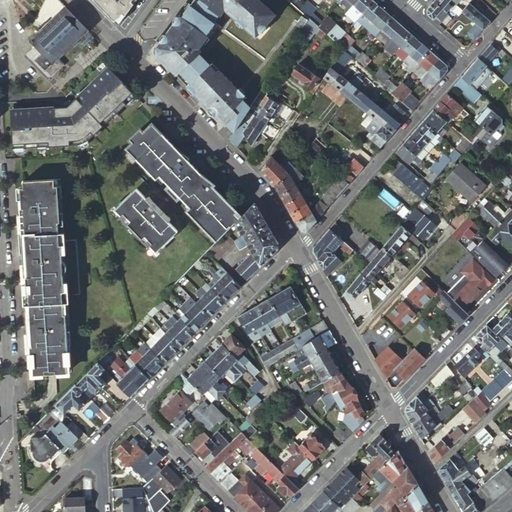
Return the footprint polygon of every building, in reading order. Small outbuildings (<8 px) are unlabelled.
[(92,0),(117,25),(122,19),(135,0),(92,0)] [(162,56),(160,58),(177,75),(180,72),(191,83),(188,86),(213,113),(225,125),(226,124),(234,132),(241,121),(246,114),(248,111),(251,107),(237,92),(239,89),(218,68),(216,70),(210,63),(199,52),(201,50),(198,46),(206,34),(205,33),(214,22),(213,21),(219,15),(220,16),(225,10),(256,37),(276,15),(259,0),(193,0),(190,4),(187,2),(186,1),(158,43),(160,45),(158,47),(159,50),(160,54),(162,56)] [(373,1),(371,0),(357,0),(352,6),(350,8),(357,14),(355,18),(357,20),(357,19),(373,1)] [(450,0),(449,0),(434,0),(433,2),(445,13),(451,6),(447,3),(450,0)] [(382,10),(373,1),(357,19),(367,28),(371,23),(382,10)] [(298,11),(303,15),(311,7),(306,2),(298,11)] [(445,13),(433,2),(426,10),(426,15),(437,24),(446,14),(445,13)] [(482,30),(489,21),(477,10),(468,3),(464,7),(462,10),(460,12),(470,20),(474,23),(482,30)] [(489,21),(496,14),(483,3),(477,10),(489,21)] [(460,12),(462,10),(456,6),(452,11),(457,16),(460,12)] [(56,59),(60,55),(87,30),(64,7),(28,41),(41,54),(34,61),(49,77),(62,65),(56,59)] [(303,15),(307,19),(315,10),(311,7),(303,15)] [(309,20),(311,22),(319,14),(315,10),(307,19),(309,20)] [(392,18),(382,10),(371,23),(380,31),(392,18)] [(311,22),(317,27),(324,19),(319,14),(311,22)] [(325,34),(326,36),(334,27),(335,26),(326,17),(324,19),(317,27),(325,34)] [(401,26),(392,18),(380,31),(390,39),(401,26)] [(311,22),(309,20),(300,34),(309,41),(315,34),(320,39),(325,34),(317,27),(311,22)] [(380,31),(371,23),(367,28),(365,29),(375,37),(380,31)] [(482,30),(474,23),(467,32),(467,35),(473,40),(482,30)] [(411,34),(401,26),(390,39),(399,47),(411,34)] [(334,27),(326,36),(335,44),(343,36),(334,27)] [(390,39),(380,31),(375,37),(385,45),(390,39)] [(343,36),(335,44),(343,50),(345,52),(350,47),(354,42),(344,34),(343,36)] [(420,43),(411,34),(399,47),(396,51),(405,59),(420,43)] [(399,47),(390,39),(385,45),(383,47),(392,55),(396,51),(399,47)] [(429,51),(420,43),(405,59),(415,68),(429,51)] [(490,45),(478,59),(486,66),(498,52),(490,45)] [(350,47),(345,52),(351,58),(354,61),(359,55),(350,47)] [(345,52),(343,50),(324,78),(329,83),(331,84),(339,75),(336,73),(342,66),(343,67),(346,64),(351,58),(345,52)] [(439,59),(429,51),(415,68),(413,70),(416,72),(417,70),(418,71),(422,67),(428,72),(439,59)] [(359,55),(354,61),(363,69),(371,61),(362,52),(359,55)] [(477,58),(460,77),(475,90),(487,76),(494,82),(498,78),(486,66),(478,59),(477,58)] [(446,65),(439,59),(428,72),(425,74),(425,75),(430,79),(428,82),(433,86),(447,71),(446,65)] [(216,70),(218,68),(212,61),(210,63),(216,70)] [(299,64),(292,75),(313,89),(320,79),(299,64)] [(342,66),(336,73),(339,75),(345,68),(343,67),(342,66)] [(67,108),(10,112),(12,150),(15,150),(79,146),(87,142),(135,96),(108,68),(67,108)] [(380,69),(373,77),(382,86),(387,80),(389,78),(380,69)] [(177,75),(188,86),(191,83),(180,72),(177,75)] [(339,75),(331,84),(340,92),(348,82),(339,75)] [(430,79),(425,75),(420,80),(426,84),(428,82),(430,79)] [(350,84),(348,82),(340,92),(348,98),(361,82),(362,81),(357,76),(350,84)] [(475,90),(460,77),(454,85),(472,103),(480,95),(475,90)] [(387,80),(382,86),(391,94),(397,88),(387,80)] [(361,82),(348,98),(357,105),(364,96),(358,91),(364,84),(361,82)] [(331,84),(329,83),(323,91),(341,106),(348,98),(340,92),(331,84)] [(397,88),(391,94),(401,102),(408,94),(411,91),(401,83),(397,88)] [(280,102),(262,90),(254,102),(272,114),(279,105),(278,104),(280,102)] [(368,99),(364,96),(357,105),(366,112),(373,103),(380,95),(375,91),(368,99)] [(505,115),(511,107),(511,105),(498,92),(489,102),(505,115)] [(401,102),(411,112),(419,103),(408,94),(401,102)] [(446,94),(439,102),(448,109),(450,107),(458,114),(462,109),(446,94)] [(272,114),(254,102),(251,107),(248,111),(254,115),(266,123),(272,114)] [(285,106),(280,102),(278,104),(279,105),(272,114),(277,118),(285,106)] [(448,109),(439,102),(432,110),(446,122),(447,124),(453,117),(447,111),(448,109)] [(382,110),(373,103),(366,112),(374,119),(382,110)] [(486,106),(474,121),(483,129),(477,136),(476,137),(480,141),(488,132),(491,135),(496,130),(501,124),(500,119),(486,106)] [(392,134),(400,125),(395,121),(403,112),(398,107),(394,112),(390,117),(382,126),(392,134)] [(377,122),(382,126),(390,117),(382,110),(374,119),(377,122)] [(432,110),(422,121),(436,133),(446,122),(432,110)] [(246,114),(241,121),(259,133),(266,123),(254,115),(252,118),(246,114)] [(362,123),(367,127),(370,123),(366,119),(362,123)] [(234,132),(229,140),(235,147),(244,135),(250,145),(251,146),(259,133),(241,121),(234,132)] [(436,133),(422,121),(415,129),(429,141),(436,133)] [(380,147),(392,134),(382,126),(377,122),(373,125),(370,123),(367,127),(375,134),(371,139),(380,147)] [(235,222),(241,216),(212,186),(214,184),(208,179),(206,180),(187,160),(189,158),(182,153),(181,154),(151,124),(142,132),(139,130),(129,139),(132,142),(126,149),(150,174),(161,185),(164,182),(169,186),(166,190),(168,192),(173,197),(176,200),(179,197),(184,202),(181,205),(191,216),(216,241),(227,230),(235,222)] [(474,140),(476,137),(477,136),(465,125),(462,129),(474,140)] [(429,141),(415,129),(409,136),(422,149),(429,141)] [(462,137),(470,144),(474,140),(462,129),(458,134),(462,137)] [(488,132),(480,141),(490,149),(501,136),(500,133),(496,130),(491,135),(488,132)] [(441,138),(436,133),(429,141),(433,145),(434,146),(441,138)] [(422,149),(409,136),(402,144),(416,156),(422,149)] [(454,149),(461,155),(470,144),(462,137),(460,139),(462,141),(454,149)] [(433,145),(429,141),(422,149),(427,153),(433,145)] [(321,150),(312,142),(307,147),(316,155),(321,150)] [(416,156),(402,144),(395,152),(408,164),(411,161),(412,161),(416,156)] [(427,153),(422,149),(416,156),(420,160),(427,153)] [(461,155),(454,149),(449,155),(446,153),(445,155),(450,160),(454,163),(461,155)] [(321,150),(316,155),(320,159),(321,158),(325,154),(321,150)] [(256,152),(248,160),(252,165),(261,156),(256,152)] [(445,155),(441,152),(440,154),(442,156),(437,162),(444,168),(450,160),(445,155)] [(276,163),(270,156),(259,171),(272,185),(288,168),(290,166),(284,159),(280,163),(278,165),(276,163)] [(416,156),(412,161),(416,165),(420,160),(416,156)] [(355,175),(364,166),(356,158),(354,161),(349,157),(342,163),(355,175)] [(396,160),(387,170),(393,176),(402,165),(396,160)] [(437,175),(444,168),(437,162),(430,169),(437,175)] [(471,203),(486,187),(460,164),(445,180),(471,203)] [(402,165),(393,176),(398,181),(407,170),(402,165)] [(288,168),(272,185),(273,186),(279,196),(290,182),(296,176),(288,168)] [(430,184),(437,175),(430,169),(423,178),(430,184)] [(348,184),(353,178),(344,170),(339,175),(348,184)] [(398,181),(404,186),(413,175),(407,170),(398,181)] [(305,232),(348,184),(339,175),(307,209),(295,223),(300,232),(305,232)] [(404,186),(410,191),(419,180),(413,175),(404,186)] [(505,176),(496,186),(492,190),(497,195),(510,181),(505,176)] [(410,191),(415,196),(425,185),(419,180),(410,191)] [(61,247),(60,225),(62,225),(57,187),(54,187),(54,181),(23,183),(23,189),(20,190),(21,199),(22,210),(25,210),(25,216),(28,257),(28,267),(29,278),(27,279),(27,286),(28,296),(30,295),(32,348),(31,348),(31,359),(32,366),(33,366),(34,377),(56,376),(58,376),(68,376),(67,364),(69,364),(67,317),(65,317),(64,294),(65,294),(65,285),(65,278),(65,277),(66,276),(67,275),(67,274),(68,273),(68,272),(68,271),(68,270),(68,269),(67,268),(67,267),(66,266),(65,265),(64,264),(63,257),(63,247),(61,247)] [(290,182),(279,196),(284,204),(296,191),(290,182)] [(415,196),(421,201),(430,191),(425,185),(415,196)] [(147,199),(136,188),(114,210),(121,217),(123,215),(130,221),(127,224),(142,240),(145,237),(151,243),(149,246),(156,253),(178,231),(167,220),(170,218),(160,211),(157,210),(155,206),(149,196),(147,199)] [(296,191),(284,204),(289,214),(302,200),(296,191)] [(496,207),(486,197),(481,203),(490,212),(511,233),(511,209),(511,208),(505,214),(497,206),(496,207)] [(289,214),(295,223),(307,209),(302,200),(289,214)] [(266,222),(254,202),(241,216),(235,222),(243,235),(266,222)] [(430,210),(420,202),(416,207),(425,215),(430,210)] [(488,215),(490,212),(481,203),(477,207),(480,210),(479,211),(486,217),(488,215)] [(400,226),(410,234),(412,231),(423,239),(434,226),(414,209),(411,212),(400,226)] [(490,216),(488,218),(497,226),(494,229),(492,227),(486,233),(496,243),(501,237),(511,247),(511,233),(490,212),(488,215),(490,216)] [(469,237),(480,227),(470,217),(469,216),(467,218),(465,220),(455,230),(451,234),(455,238),(457,239),(464,232),(469,237)] [(272,232),(266,222),(243,235),(235,240),(240,248),(248,243),(253,252),(236,269),(246,280),(278,248),(279,243),(272,232)] [(416,247),(420,242),(410,234),(400,226),(382,247),(392,254),(406,238),(416,247)] [(327,247),(332,252),(337,246),(342,241),(329,229),(313,247),(312,251),(317,259),(327,247)] [(234,237),(227,230),(216,241),(207,250),(212,256),(214,257),(234,238),(234,237)] [(438,249),(442,253),(443,254),(457,239),(455,238),(451,234),(438,249)] [(479,261),(495,277),(500,272),(502,269),(508,264),(483,240),(470,253),(479,261)] [(342,241),(337,246),(347,255),(351,250),(342,241)] [(358,255),(367,264),(379,251),(369,242),(358,255)] [(317,259),(326,276),(341,260),(332,252),(327,247),(317,259)] [(367,265),(376,272),(383,264),(386,267),(391,262),(388,259),(392,254),(382,247),(379,251),(367,264),(367,265)] [(469,279),(451,298),(461,307),(485,282),(488,284),(493,279),(473,259),(461,271),(469,279)] [(401,279),(409,269),(400,261),(396,265),(400,269),(395,274),(401,279)] [(369,281),(374,285),(377,281),(373,277),(376,272),(367,265),(360,273),(369,281)] [(221,277),(227,271),(224,268),(218,275),(221,277)] [(214,275),(232,294),(241,285),(227,271),(221,277),(218,275),(216,273),(214,275)] [(464,280),(449,295),(451,298),(469,279),(461,271),(458,274),(464,280)] [(360,273),(342,294),(351,302),(369,281),(360,273)] [(211,288),(224,302),(232,294),(214,275),(211,278),(213,280),(216,283),(211,288)] [(208,285),(211,288),(216,283),(213,280),(208,285)] [(433,292),(421,280),(406,295),(418,307),(433,292)] [(461,307),(463,309),(488,284),(485,282),(461,307)] [(380,290),(386,295),(390,290),(385,286),(384,284),(380,290)] [(280,321),(284,326),(291,322),(306,313),(290,286),(268,299),(278,316),(280,321)] [(198,290),(217,309),(224,302),(211,288),(207,292),(201,287),(198,290)] [(374,292),(382,299),(386,295),(380,290),(378,288),(374,292)] [(196,303),(209,317),(217,309),(198,290),(195,294),(200,299),(196,303)] [(449,295),(444,291),(439,296),(449,306),(445,310),(459,323),(468,314),(463,309),(461,307),(451,298),(449,295)] [(183,305),(188,311),(196,303),(190,298),(183,305)] [(278,316),(268,299),(257,305),(267,322),(278,316)] [(402,301),(387,316),(399,327),(413,312),(402,301)] [(188,311),(202,324),(209,317),(196,303),(188,311)] [(181,318),(194,332),(202,324),(188,311),(183,305),(175,313),(181,318)] [(257,305),(247,311),(257,329),(267,322),(257,305)] [(507,311),(491,328),(503,340),(505,342),(506,343),(507,344),(511,338),(511,334),(506,329),(511,322),(511,312),(509,310),(507,311)] [(237,317),(248,334),(257,329),(247,311),(237,317)] [(270,327),(280,321),(278,316),(267,322),(270,327)] [(168,321),(187,340),(194,332),(181,318),(179,321),(177,323),(171,317),(168,321)] [(328,330),(323,320),(291,339),(297,349),(302,346),(328,330)] [(135,323),(130,329),(134,333),(141,325),(137,321),(135,323)] [(165,334),(179,348),(187,340),(168,321),(164,325),(169,330),(165,334)] [(422,321),(417,326),(422,330),(426,326),(422,321)] [(262,336),(272,330),(270,327),(267,322),(257,329),(260,334),(262,336)] [(489,340),(494,344),(496,346),(503,340),(491,328),(486,323),(482,327),(489,334),(486,337),(489,340)] [(164,325),(160,329),(165,334),(169,330),(164,325)] [(438,331),(444,337),(450,332),(443,325),(438,331)] [(481,347),(489,340),(486,337),(489,334),(482,327),(472,338),(481,347)] [(153,336),(172,355),(179,348),(165,334),(160,329),(153,336)] [(248,334),(251,339),(260,334),(257,329),(248,334)] [(336,343),(328,330),(302,346),(306,353),(288,363),(289,365),(292,369),(326,348),(336,343)] [(231,334),(221,344),(237,360),(238,361),(244,356),(240,352),(245,348),(231,334)] [(150,349),(164,363),(172,355),(153,336),(145,344),(150,349)] [(474,359),(479,354),(483,349),(481,347),(472,338),(467,342),(472,347),(455,365),(460,373),(470,363),(474,366),(477,362),(474,359)] [(297,349),(291,339),(281,345),(287,355),(297,349)] [(494,344),(489,340),(481,347),(483,349),(488,354),(492,351),(496,346),(494,344)] [(503,340),(496,346),(498,349),(505,342),(503,340)] [(137,351),(143,357),(150,349),(145,344),(137,351)] [(212,352),(238,377),(242,373),(233,364),(237,360),(221,344),(212,352)] [(287,355),(281,345),(271,351),(277,361),(287,355)] [(387,345),(381,352),(382,353),(385,349),(392,356),(395,353),(387,345)] [(333,359),(326,348),(292,369),(294,373),(311,362),(316,369),(333,359)] [(424,358),(414,348),(402,360),(395,368),(405,378),(424,358)] [(143,357),(157,370),(164,363),(150,349),(143,357)] [(381,352),(374,359),(385,379),(395,368),(402,360),(395,353),(392,356),(385,349),(382,353),(381,352)] [(485,360),(489,355),(488,354),(483,349),(479,354),(485,360)] [(137,351),(130,359),(135,364),(143,357),(137,351)] [(277,361),(271,351),(261,357),(267,366),(277,361)] [(212,352),(204,361),(220,377),(224,373),(234,382),(238,377),(212,352)] [(494,354),(491,357),(496,362),(499,359),(494,354)] [(143,357),(135,364),(149,378),(157,370),(143,357)] [(149,378),(135,364),(130,369),(120,360),(119,361),(117,359),(114,361),(116,364),(126,373),(140,387),(149,378)] [(322,381),(340,371),(333,359),(316,369),(320,377),(303,387),(305,391),(322,381)] [(507,367),(499,359),(496,362),(503,369),(511,376),(511,375),(511,370),(508,366),(507,367)] [(233,364),(242,373),(246,369),(243,366),(238,361),(237,360),(233,364)] [(204,361),(195,370),(221,395),(225,391),(216,381),(220,377),(204,361)] [(260,371),(249,361),(243,366),(246,369),(254,377),(260,371)] [(96,363),(86,373),(101,388),(107,382),(99,374),(104,370),(96,363)] [(460,373),(463,376),(474,366),(470,363),(460,373)] [(140,387),(126,373),(116,364),(112,368),(118,374),(122,378),(120,380),(117,383),(121,387),(130,396),(140,387)] [(268,367),(274,379),(281,375),(275,364),(268,367)] [(454,374),(445,365),(438,372),(430,380),(437,389),(446,381),(447,380),(454,374)] [(492,380),(481,390),(490,400),(511,379),(511,377),(511,376),(503,369),(493,378),(499,384),(497,386),(492,380)] [(195,370),(187,379),(203,394),(208,390),(217,399),(221,395),(195,370)] [(337,400),(352,391),(347,382),(346,383),(340,371),(322,381),(325,385),(327,384),(328,384),(329,384),(333,390),(332,391),(337,400)] [(86,373),(76,384),(83,391),(87,386),(95,393),(101,388),(86,373)] [(459,384),(454,374),(447,380),(455,387),(459,384)] [(203,394),(187,379),(180,385),(187,392),(186,393),(193,401),(197,404),(205,396),(203,394)] [(460,394),(470,386),(466,380),(456,388),(460,394)] [(250,389),(255,394),(264,386),(258,381),(250,389)] [(295,382),(289,385),(295,395),(301,393),(302,393),(295,382)] [(55,405),(64,414),(73,404),(80,411),(87,404),(80,397),(84,393),(83,391),(76,384),(55,405)] [(87,386),(83,391),(84,393),(90,398),(95,393),(87,386)] [(476,394),(470,386),(460,394),(466,402),(476,394)] [(302,398),(309,407),(326,397),(320,388),(304,397),(302,398)] [(481,390),(479,392),(488,402),(490,400),(481,390)] [(172,422),(188,407),(191,403),(180,391),(160,410),(172,422)] [(337,400),(335,401),(340,410),(342,409),(344,414),(343,423),(346,426),(348,427),(353,432),(357,427),(363,421),(360,415),(364,413),(357,401),(358,401),(352,391),(337,400)] [(477,394),(473,398),(484,411),(490,405),(488,402),(479,392),(477,394)] [(415,395),(404,406),(404,411),(407,416),(425,400),(422,397),(418,393),(415,395)] [(252,408),(259,402),(261,400),(255,394),(246,403),(252,408)] [(407,416),(411,424),(427,411),(431,408),(436,404),(428,397),(425,400),(407,416)] [(411,424),(415,431),(432,418),(435,415),(448,403),(444,398),(436,404),(431,408),(427,411),(411,424)] [(484,411),(473,398),(462,408),(475,424),(486,413),(484,411)] [(197,404),(193,401),(191,403),(188,407),(191,410),(197,404)] [(204,401),(200,405),(205,410),(208,406),(204,401)] [(264,412),(266,409),(259,402),(252,408),(254,410),(260,415),(264,412)] [(99,408),(109,417),(114,412),(104,403),(99,408)] [(219,423),(226,417),(211,403),(208,406),(205,410),(200,405),(192,413),(209,430),(218,422),(219,423)] [(415,431),(420,439),(434,425),(440,421),(439,420),(453,409),(448,403),(435,415),(432,418),(415,431)] [(55,405),(50,411),(61,422),(64,414),(55,405)] [(94,413),(104,423),(109,417),(99,408),(94,413)] [(307,416),(299,409),(293,414),(301,422),(307,416)] [(251,424),(260,415),(254,410),(244,418),(251,424)] [(61,451),(63,453),(77,438),(76,437),(66,427),(61,422),(50,411),(35,425),(40,429),(44,434),(61,451)] [(169,431),(175,436),(189,422),(184,417),(169,431)] [(235,438),(242,432),(229,420),(220,428),(223,430),(225,428),(235,438)] [(72,422),(66,427),(76,437),(82,432),(72,422)] [(343,423),(338,427),(343,432),(348,427),(346,426),(343,423)] [(35,425),(30,430),(33,434),(36,434),(40,429),(35,425)] [(284,431),(289,437),(294,433),(288,427),(284,431)] [(338,427),(333,432),(343,442),(353,432),(348,427),(343,432),(338,427)] [(493,439),(483,428),(478,433),(487,443),(493,439)] [(189,444),(196,450),(209,438),(210,438),(202,430),(189,444)] [(510,440),(501,431),(496,435),(505,445),(509,441),(510,440)] [(250,452),(256,446),(242,432),(235,438),(229,443),(235,449),(239,446),(244,450),(246,449),(250,452)] [(381,466),(394,453),(388,446),(390,444),(378,433),(361,451),(368,457),(376,449),(379,452),(382,455),(378,459),(379,460),(377,462),(381,466)] [(440,438),(427,451),(433,462),(460,437),(457,433),(446,444),(440,438)] [(52,461),(61,451),(44,434),(42,436),(30,437),(30,450),(32,450),(32,455),(33,456),(33,458),(34,459),(35,460),(35,461),(36,462),(37,462),(38,463),(39,462),(40,462),(41,462),(42,461),(51,470),(52,469),(51,467),(50,466),(50,465),(50,464),(50,463),(51,462),(52,461)] [(210,438),(209,438),(217,446),(220,443),(220,441),(214,434),(210,438)] [(298,446),(312,459),(318,453),(316,450),(322,445),(310,434),(298,446)] [(117,449),(121,454),(125,457),(122,459),(129,466),(130,466),(133,469),(135,468),(136,469),(149,456),(137,445),(138,443),(133,438),(128,443),(126,440),(117,449)] [(196,450),(208,463),(217,455),(221,451),(217,446),(209,438),(196,450)] [(291,481),(312,459),(298,446),(295,442),(288,449),(293,455),(279,469),(280,471),(291,481)] [(217,455),(227,465),(229,464),(239,454),(235,449),(229,443),(226,447),(221,451),(217,455)] [(258,471),(269,460),(256,446),(250,452),(252,454),(251,455),(259,464),(255,468),(258,471)] [(393,481),(407,467),(397,450),(394,453),(381,466),(373,475),(377,479),(381,483),(376,489),(380,494),(393,481)] [(507,455),(503,451),(498,455),(502,459),(507,455)] [(361,471),(369,479),(373,475),(381,466),(377,462),(379,460),(378,459),(382,455),(379,452),(361,471)] [(460,457),(455,452),(437,469),(444,482),(457,470),(453,463),(460,457)] [(204,466),(219,481),(231,470),(227,465),(217,455),(208,463),(204,466)] [(164,456),(152,468),(158,473),(169,461),(164,456)] [(273,478),(280,471),(279,469),(269,460),(258,471),(262,475),(266,471),(271,476),(273,478)] [(482,476),(491,469),(487,464),(478,472),(482,476)] [(180,480),(166,465),(144,488),(143,489),(152,511),(157,511),(160,510),(161,509),(160,508),(162,507),(161,495),(154,496),(154,495),(151,488),(156,482),(164,490),(167,492),(180,480)] [(470,474),(463,466),(457,470),(444,482),(451,493),(463,483),(462,482),(470,474)] [(337,506),(341,509),(351,498),(365,484),(369,479),(361,471),(356,477),(346,467),(323,490),(337,506)] [(396,502),(416,483),(407,467),(393,481),(397,485),(380,503),(386,508),(395,499),(396,502)] [(478,481),(482,476),(478,472),(477,470),(473,474),(478,481)] [(291,496),(298,488),(291,481),(280,471),(273,478),(277,482),(280,485),(277,488),(285,496),(288,492),(291,496)] [(511,481),(503,471),(469,498),(472,502),(473,504),(477,500),(483,508),(511,484),(511,481)] [(231,473),(221,483),(228,490),(238,480),(231,473)] [(248,510),(263,495),(263,494),(262,494),(261,494),(261,493),(260,493),(259,493),(258,493),(257,493),(256,493),(255,494),(254,494),(254,495),(248,490),(254,484),(244,474),(238,480),(245,486),(234,497),(248,510)] [(471,476),(470,474),(462,482),(463,483),(465,481),(471,476)] [(465,485),(468,489),(478,481),(473,474),(471,476),(465,481),(467,484),(465,485)] [(369,479),(365,484),(368,487),(369,487),(377,479),(373,475),(369,479)] [(238,480),(228,490),(234,497),(245,486),(238,480)] [(154,495),(164,490),(156,482),(151,488),(154,495)] [(399,511),(401,511),(415,511),(418,510),(427,501),(416,483),(396,502),(395,499),(386,508),(384,510),(382,511),(399,511)] [(456,502),(466,493),(470,490),(468,489),(465,485),(463,483),(451,493),(456,502)] [(267,499),(268,498),(254,484),(248,490),(254,495),(254,494),(255,494),(256,493),(257,493),(258,493),(259,493),(260,493),(261,493),(261,494),(262,494),(263,494),(263,495),(267,499)] [(365,484),(351,498),(357,503),(361,498),(360,497),(367,490),(366,489),(368,487),(365,484)] [(144,511),(143,488),(123,489),(124,511),(144,511)] [(321,511),(331,511),(337,506),(323,490),(312,502),(321,511)] [(469,498),(468,496),(466,493),(456,502),(461,511),(472,502),(469,498)] [(274,511),(278,508),(268,498),(267,499),(263,495),(248,510),(249,511),(274,511)] [(63,498),(64,511),(83,511),(85,511),(85,497),(63,498)] [(351,498),(341,509),(343,511),(353,511),(360,506),(357,503),(351,498)] [(478,511),(483,508),(477,500),(473,504),(472,502),(461,511),(478,511)] [(433,511),(427,501),(418,510),(419,511),(433,511)] [(321,511),(312,502),(301,511),(321,511)]
